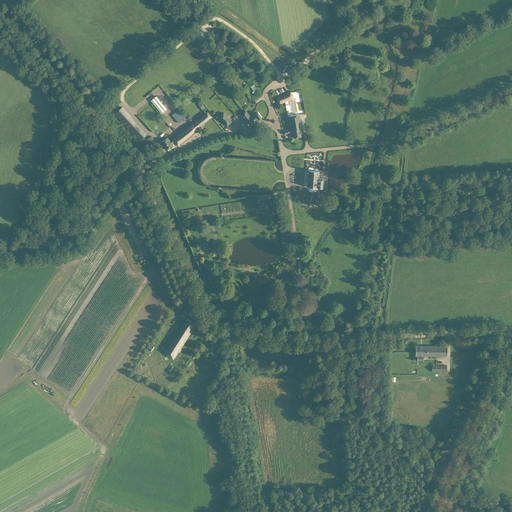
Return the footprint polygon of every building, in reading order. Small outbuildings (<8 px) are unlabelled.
[(276,97),(280,104),(293,98),(290,91),(276,97)] [(156,96),(151,100),(161,113),(167,109),(156,96)] [(115,113),(140,141),(147,134),(129,114),(122,107),(115,113)] [(179,108),(172,115),(179,123),(186,116),(179,108)] [(247,121),(241,125),(245,130),(262,117),(258,112),(250,118),(247,115),(248,114),(249,114),(245,110),(241,113),(243,117),(244,117),(247,121)] [(165,139),(161,142),(166,150),(173,145),(173,144),(175,142),(179,146),(198,131),(197,129),(211,117),(208,113),(207,112),(207,111),(195,119),(169,140),(168,138),(165,139)] [(219,117),(227,126),(232,122),(224,112),(219,117)] [(283,131),(284,135),(292,133),(293,138),(302,136),(301,129),(302,129),(299,114),(285,117),(287,124),(287,125),(288,130),(283,131)] [(307,187),(323,188),(323,178),(319,178),(319,171),(309,170),(307,187)] [(163,354),(173,360),(196,324),(186,318),(163,354)] [(417,356),(417,361),(423,361),(423,356),(447,356),(447,346),(416,346),(416,356),(417,356)]
